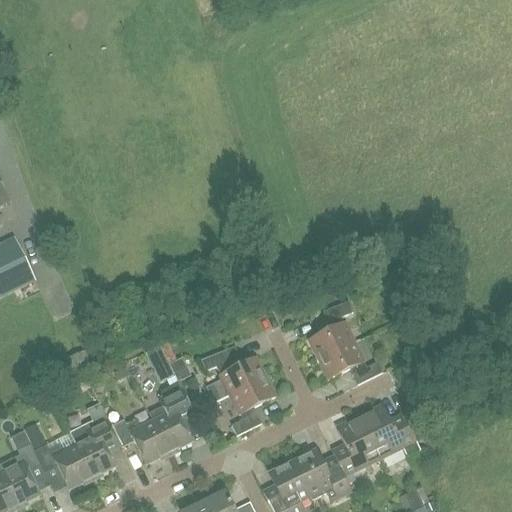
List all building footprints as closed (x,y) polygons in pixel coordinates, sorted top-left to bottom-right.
[(0,227),(0,226),(0,208),(9,204),(0,184),(0,227)] [(0,300),(35,283),(13,239),(0,245),(0,300)] [(319,362),(354,344),(342,319),(353,315),(349,303),(323,314),(330,332),(309,342),(319,362)] [(354,344),(319,362),(329,381),(350,371),(358,387),(383,375),(378,364),(367,369),(354,344)] [(230,397),(265,380),(256,360),(234,370),(227,352),(201,362),(205,373),(216,369),(222,382),(214,387),(210,395),(215,404),(230,397)] [(265,380),(230,397),(242,422),(231,427),(237,438),(262,426),(254,410),(275,399),(265,380)] [(159,401),(162,408),(149,415),(153,423),(170,458),(180,453),(179,450),(192,444),(181,420),(193,414),(178,384),(162,392),(159,401)] [(361,421),(381,461),(403,450),(407,459),(421,453),(403,416),(390,422),(384,410),(361,421)] [(111,429),(106,418),(71,435),(70,435),(93,483),(103,478),(102,475),(116,469),(109,456),(122,450),(116,439),(111,429)] [(345,479),(381,461),(361,421),(337,433),(344,447),(332,453),(334,457),(339,468),(345,479)] [(153,423),(139,430),(135,422),(126,426),(124,422),(111,429),(116,439),(122,450),(134,444),(146,467),(159,460),(160,463),(170,458),(153,423)] [(34,453),(41,468),(45,475),(57,468),(69,492),(82,485),(84,488),(93,483),(70,435),(56,442),(58,447),(49,451),(47,447),(45,448),(34,453)] [(29,474),(41,468),(34,453),(31,446),(18,453),(20,457),(0,466),(0,474),(18,511),(28,506),(27,504),(40,497),(29,474)] [(321,463),(316,453),(293,464),(310,498),(312,503),(334,492),(338,500),(352,493),(345,479),(339,468),(334,457),(321,463)] [(303,511),(299,503),(310,498),(293,464),(269,476),(274,486),(261,492),(267,503),(271,511),(303,511)] [(16,511),(18,511),(0,474),(0,511),(16,511)] [(203,504),(206,511),(253,511),(252,509),(246,511),(234,511),(225,493),(203,504)]
